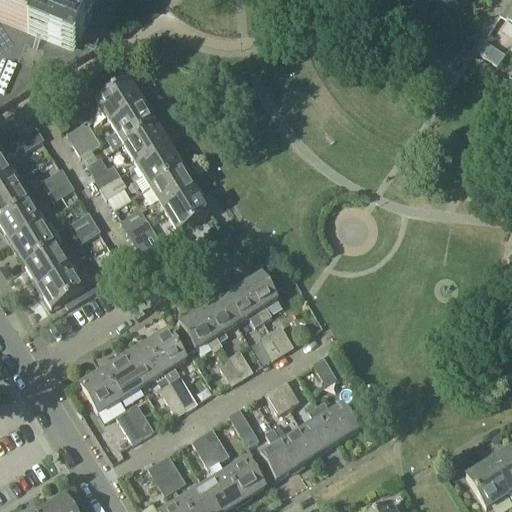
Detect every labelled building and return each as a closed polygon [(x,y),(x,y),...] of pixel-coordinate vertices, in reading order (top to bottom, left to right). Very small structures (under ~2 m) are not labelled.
[(0,0),(0,113),(93,57),(100,40),(114,5),(116,0),(0,0)] [(107,128),(141,107),(127,85),(93,106),(107,128)] [(141,107),(107,128),(121,150),(155,130),(141,107)] [(70,152),(90,139),(83,128),(63,141),(70,152)] [(155,130),(121,150),(135,173),(168,152),(155,130)] [(33,135),(12,149),(19,160),(40,146),(33,135)] [(97,151),(90,139),(70,152),(77,164),(97,151)] [(182,173),(168,152),(135,173),(148,194),(182,173)] [(0,195),(14,187),(0,164),(0,195)] [(97,196),(118,183),(110,171),(90,185),(97,196)] [(182,173),(148,194),(161,215),(195,194),(182,173)] [(44,199),(65,186),(58,176),(37,189),(44,199)] [(118,183),(97,196),(104,206),(124,193),(118,183)] [(71,195),(65,186),(44,199),(50,209),(71,195)] [(14,187),(0,195),(0,226),(28,209),(14,187)] [(195,194),(161,215),(176,237),(209,217),(195,194)] [(28,209),(0,226),(0,238),(8,252),(41,231),(28,209)] [(124,238),(145,225),(138,214),(117,228),(124,238)] [(72,242),(92,229),(86,219),(65,232),(72,242)] [(152,235),(145,225),(124,238),(131,249),(152,235)] [(98,238),(92,229),(72,242),(78,251),(98,238)] [(55,252),(41,231),(8,252),(22,273),(55,252)] [(68,273),(55,252),(22,273),(35,294),(68,273)] [(96,280),(103,291),(123,278),(116,267),(96,280)] [(82,296),(68,273),(35,294),(49,316),(82,296)] [(260,277),(239,290),(262,328),(272,322),(264,310),(276,303),(260,277)] [(239,290),(219,303),(235,329),(247,321),(255,332),(262,328),(239,290)] [(219,303),(199,316),(221,353),(222,352),(219,348),(227,342),(223,336),(235,329),(219,303)] [(221,353),(199,316),(177,329),(193,354),(207,346),(214,357),(221,353)] [(267,336),(282,359),(291,353),(277,330),(267,336)] [(175,398),(185,415),(195,409),(172,372),(185,364),(167,335),(145,349),(163,378),(168,386),(169,388),(172,394),(175,398)] [(282,359),(267,336),(256,343),(270,366),(282,359)] [(145,349),(123,363),(141,392),(155,383),(160,391),(168,386),(163,378),(145,349)] [(238,355),(227,362),(241,384),(252,377),(238,355)] [(241,384),(227,362),(215,369),(229,392),(241,384)] [(322,363),(312,369),(313,370),(325,390),(336,384),(323,363),(323,362),(322,363)] [(123,363),(101,377),(119,406),(141,392),(123,363)] [(119,406),(101,377),(78,390),(80,394),(87,404),(96,420),(119,406)] [(285,385),(274,392),(288,413),(298,406),(286,387),(286,386),(285,385)] [(169,388),(158,395),(175,422),(185,415),(175,398),(172,394),(169,388)] [(274,392),(264,399),(265,400),(278,420),(288,413),(274,392)] [(79,409),(87,404),(80,394),(73,399),(79,409)] [(324,407),(316,412),(338,447),(357,435),(341,409),(330,417),(324,407)] [(135,409),(125,416),(142,443),(152,436),(135,409)] [(314,426),(301,434),(317,460),(336,448),(338,447),(316,412),(308,417),(314,426)] [(237,415),(228,421),(241,442),(250,436),(252,435),(240,416),(239,414),(237,415)] [(142,443),(125,416),(114,423),(131,450),(142,443)] [(279,431),(273,435),(296,473),(316,461),(317,460),(301,434),(300,435),(287,443),(279,431)] [(212,434),(202,440),(218,468),(229,461),(212,434)] [(272,452),(260,460),(276,486),(295,474),(296,473),(273,435),(265,440),(272,452)] [(202,440),(191,447),(208,475),(209,474),(218,468),(202,440)] [(511,459),(509,454),(488,467),(507,499),(511,496),(511,459)] [(168,461),(158,467),(175,495),(185,488),(169,462),(168,461)] [(246,464),(224,477),(242,506),(264,493),(246,464)] [(158,467),(147,474),(165,501),(175,495),(158,467)] [(486,511),(507,499),(488,467),(464,482),(482,511),(486,511)] [(215,484),(203,491),(215,511),(233,511),(242,506),(224,477),(218,468),(209,474),(215,484)] [(215,511),(203,491),(181,505),(185,511),(215,511)] [(72,511),(65,501),(46,511),(72,511)]
